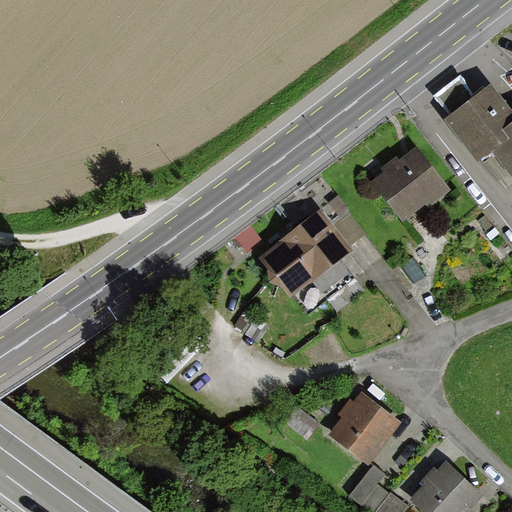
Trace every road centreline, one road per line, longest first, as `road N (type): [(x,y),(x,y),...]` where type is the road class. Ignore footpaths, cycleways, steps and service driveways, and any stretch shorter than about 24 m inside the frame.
road 1 (primary): [(0,357),(228,197),(484,0)]
road 2 (residential): [(511,481),(429,399),(421,378),(437,345),(511,311)]
road 3 (track): [(175,235),(117,222),(55,239),(0,237)]
